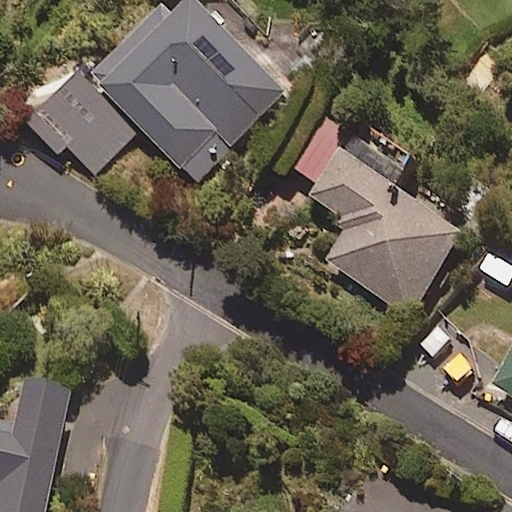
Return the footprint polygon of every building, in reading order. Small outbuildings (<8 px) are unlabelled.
[(99,88),(89,79),(34,133),(63,162),(73,152),(98,177),(143,133),(198,189),(239,148),(254,163),(290,128),(276,113),(287,102),(197,10),(174,33),(164,23),(99,88)] [(408,147),(354,112),(305,189),(345,215),(320,255),(407,311),(462,225),(388,178),(408,147)] [(511,269),(511,259),(480,242),(467,265),(504,285),(511,269)] [(511,346),(491,380),(511,393),(511,346)] [(53,511),(78,415),(35,404),(25,441),(0,434),(0,511),(53,511)]
